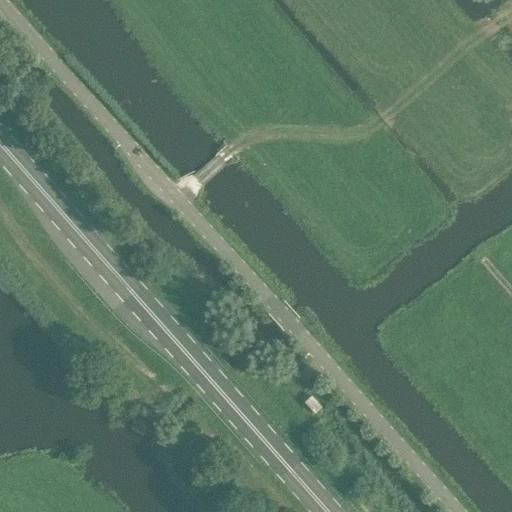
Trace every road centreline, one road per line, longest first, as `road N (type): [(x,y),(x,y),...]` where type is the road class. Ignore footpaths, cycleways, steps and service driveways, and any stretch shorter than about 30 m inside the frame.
road 1 (unclassified): [(0,3),(456,511)]
road 2 (primary): [(327,511),(0,144)]
road 3 (track): [(242,144),(373,128),(511,16)]
